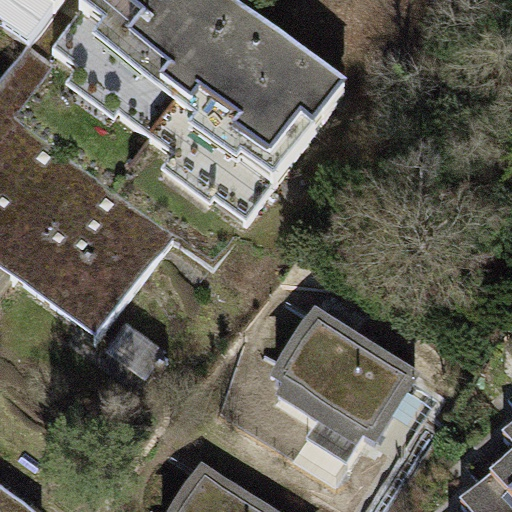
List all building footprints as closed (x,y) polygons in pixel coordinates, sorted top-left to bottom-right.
[(308,155),(343,104),(191,0),(26,0),(96,47),(84,66),(178,131),(165,149),(249,206),(292,144),(308,155)] [(131,377),(153,348),(112,318),(176,232),(24,119),(42,96),(5,68),(0,75),(0,294),(82,356),(90,346),(131,377)] [(307,325),(271,398),(385,453),(420,380),(307,325)] [(511,511),(511,438),(502,448),(511,458),(511,464),(458,511),(511,511)] [(264,511),(197,479),(180,511),(264,511)] [(31,511),(0,488),(0,511),(31,511)]
